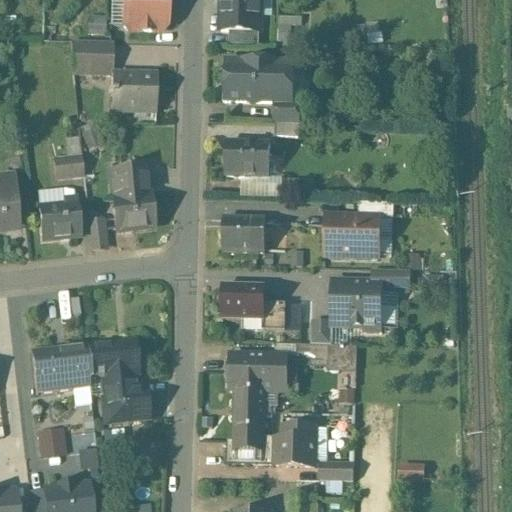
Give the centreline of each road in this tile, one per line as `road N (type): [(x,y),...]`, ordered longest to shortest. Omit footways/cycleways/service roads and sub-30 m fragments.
road 1 (residential): [(187,262),(193,0)]
road 2 (residential): [(187,262),(0,282)]
road 3 (residential): [(185,376),(180,511)]
